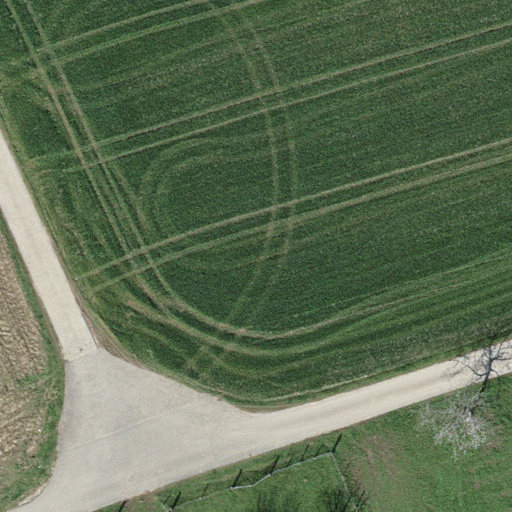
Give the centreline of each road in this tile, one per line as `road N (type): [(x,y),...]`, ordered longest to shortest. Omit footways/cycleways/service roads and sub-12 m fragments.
road 1 (residential): [(50,511),(130,478),(511,358)]
road 2 (track): [(130,478),(0,184)]
